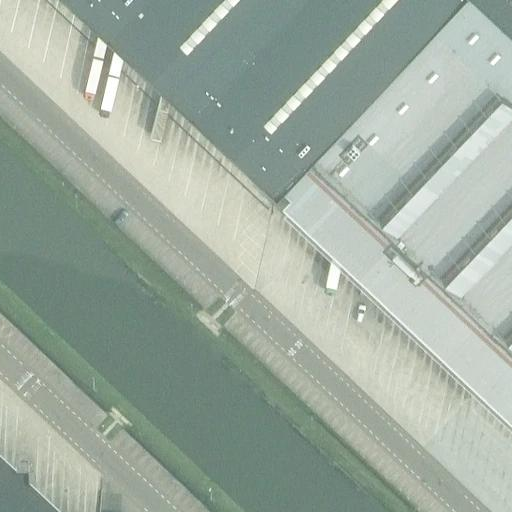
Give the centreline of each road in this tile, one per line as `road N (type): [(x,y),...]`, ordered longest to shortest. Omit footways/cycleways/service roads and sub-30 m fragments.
road 1 (unclassified): [(0,70),(469,511)]
road 2 (unclassified): [(171,511),(0,349)]
